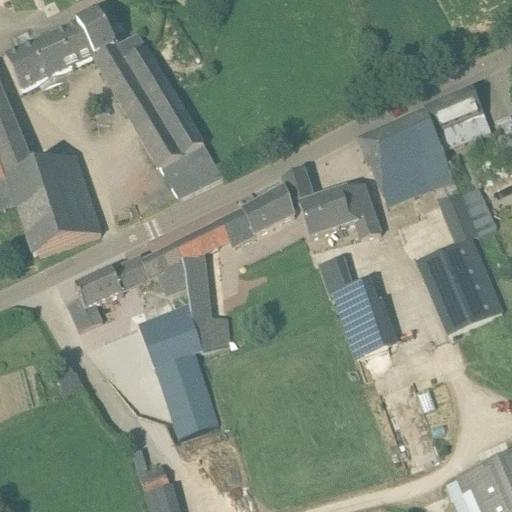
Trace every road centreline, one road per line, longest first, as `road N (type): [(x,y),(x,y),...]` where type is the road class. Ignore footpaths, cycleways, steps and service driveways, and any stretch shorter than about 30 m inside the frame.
road 1 (tertiary): [(511,52),(0,299)]
road 2 (track): [(115,244),(85,158),(25,121),(0,71)]
